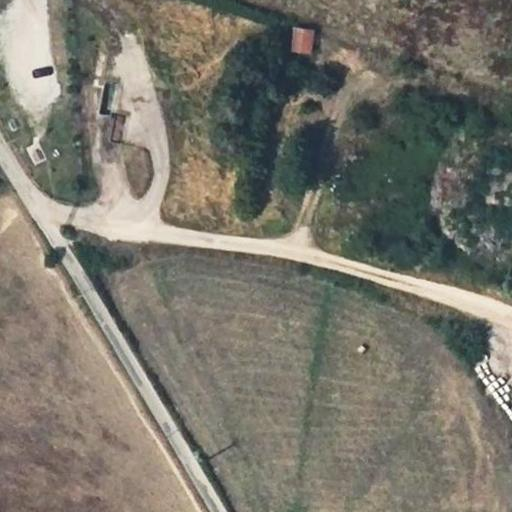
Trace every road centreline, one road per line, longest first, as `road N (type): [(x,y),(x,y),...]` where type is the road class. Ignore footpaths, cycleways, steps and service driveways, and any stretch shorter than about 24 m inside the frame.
road 1 (track): [(43,205),(117,227),(353,264),(511,317)]
road 2 (unclassified): [(217,511),(0,122)]
road 3 (track): [(129,229),(158,189),(161,147),(130,50)]
road 4 (track): [(344,87),(293,253)]
